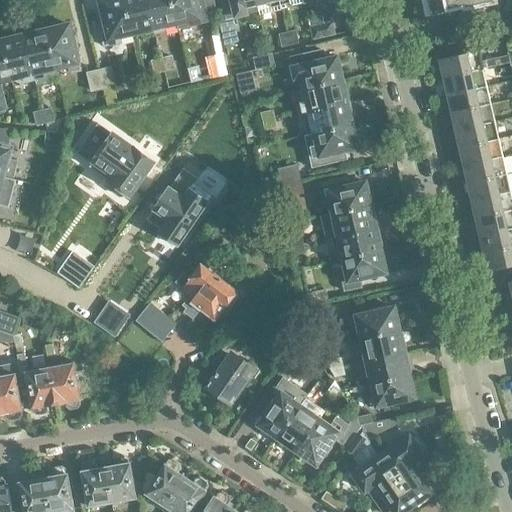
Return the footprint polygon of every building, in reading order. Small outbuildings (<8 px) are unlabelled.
[(120,35),(132,32),(124,0),(100,0),(101,0),(111,44),(121,41),(120,35)] [(146,35),(156,33),(148,0),(124,0),(132,32),(143,29),(146,35)] [(163,24),(176,21),(171,0),(148,0),(156,33),(165,31),(163,24)] [(171,0),(178,28),(210,20),(204,0),(171,0)] [(245,5),(257,2),(256,0),(232,0),(236,15),(246,12),(245,5)] [(427,0),(431,17),(461,10),(462,12),(497,4),(496,0),(427,0)] [(233,18),(219,22),(225,45),(239,42),(236,32),(239,32),(238,24),(235,25),(233,18)] [(314,39),(335,34),(332,22),(311,27),(314,39)] [(45,30),(55,67),(68,64),(70,70),(79,68),(69,24),(45,30)] [(473,39),(470,24),(446,29),(449,44),(473,39)] [(287,31),(290,44),(299,42),(296,29),(287,31)] [(58,80),(55,67),(45,30),(24,35),(35,79),(36,84),(58,80)] [(281,46),(290,44),(287,31),(278,33),(281,46)] [(218,34),(204,38),(210,61),(223,58),(218,34)] [(25,81),(35,79),(24,35),(2,40),(11,78),(23,75),(25,81)] [(0,88),(0,80),(11,78),(2,40),(0,40),(0,110),(5,110),(0,88)] [(443,78),(483,69),(479,50),(439,59),(443,78)] [(323,51),(291,58),(296,79),(302,77),(305,90),(342,81),(337,58),(325,61),(323,51)] [(272,54),(252,58),(257,80),(269,77),(267,68),(275,66),(272,54)] [(162,58),(165,72),(176,69),(173,56),(162,58)] [(155,74),(165,72),(162,58),(152,61),(155,74)] [(98,70),(103,90),(115,87),(111,67),(98,70)] [(483,69),(443,78),(447,95),(487,86),(483,69)] [(91,93),(103,90),(98,70),(86,72),(91,93)] [(304,113),(347,103),(342,81),(305,90),(308,102),(302,104),(304,113)] [(491,104),(487,86),(447,95),(451,113),(491,104)] [(315,134),(352,125),(347,103),(304,113),(306,123),(312,122),(315,134)] [(491,104),(451,113),(455,131),(494,122),(491,104)] [(43,111),(46,124),(55,122),(52,109),(43,111)] [(263,122),(276,119),(273,110),(261,113),(263,122)] [(37,126),(46,124),(43,111),(34,113),(37,126)] [(276,119),(263,122),(265,131),(278,128),(276,119)] [(494,122),(455,131),(458,148),(498,139),(494,122)] [(133,147),(98,123),(77,153),(91,163),(89,166),(110,181),(110,182),(112,183),(111,185),(112,191),(120,196),(126,196),(127,194),(130,196),(155,162),(133,146),(133,147)] [(352,125),(315,134),(318,146),(312,148),(314,158),(357,148),(352,125)] [(0,137),(8,140),(11,129),(0,128),(0,137)] [(63,135),(43,133),(41,147),(62,148),(63,135)] [(502,157),(498,139),(458,148),(462,166),(502,157)] [(13,178),(18,159),(10,157),(11,151),(0,148),(0,175),(1,175),(13,178)] [(502,157),(462,166),(466,183),(506,174),(502,157)] [(277,184),(297,180),(293,165),(274,170),(277,184)] [(183,167),(154,208),(166,217),(158,229),(178,243),(211,194),(194,182),(197,177),(183,167)] [(510,192),(506,174),(466,183),(470,201),(510,192)] [(352,179),(320,186),(324,204),(331,202),(334,214),(370,206),(365,184),(353,187),(352,179)] [(297,180),(277,184),(281,199),(300,195),(297,180)] [(511,210),(511,200),(510,192),(470,201),(474,219),(511,210)] [(370,206),(334,214),(337,228),(330,230),(332,238),(375,229),(370,206)] [(46,230),(49,217),(12,207),(9,221),(46,230)] [(511,228),(511,210),(474,219),(478,236),(511,228)] [(511,228),(478,236),(482,254),(511,247),(511,228)] [(375,229),(332,238),(335,249),(341,247),(343,259),(380,251),(375,229)] [(292,247),(303,244),(301,235),(290,238),(292,247)] [(303,244),(292,247),(294,256),(306,253),(303,244)] [(511,266),(511,247),(482,254),(486,272),(511,266)] [(380,251),(343,259),(346,272),(340,273),(342,284),(386,274),(380,251)] [(231,310),(240,298),(239,292),(202,265),(192,280),(186,275),(179,284),(193,295),(184,307),(199,318),(203,313),(217,323),(228,308),(231,310)] [(303,296),(306,309),(329,304),(326,290),(303,296)] [(92,321),(113,335),(128,313),(107,299),(92,321)] [(176,326),(149,304),(136,322),(162,343),(176,326)] [(333,320),(329,304),(306,309),(309,325),(333,320)] [(362,338),(399,330),(394,307),(350,317),(352,327),(359,326),(362,338)] [(0,329),(12,334),(19,316),(0,309),(0,329)] [(399,330),(362,338),(365,350),(358,352),(361,362),(404,352),(399,330)] [(17,360),(21,385),(28,384),(32,407),(34,406),(35,411),(38,414),(45,412),(48,409),(47,404),(56,402),(50,367),(27,371),(20,333),(12,335),(17,360)] [(300,343),(292,354),(303,362),(311,351),(300,343)] [(53,344),(46,345),(48,357),(55,356),(53,344)] [(404,352),(361,362),(363,371),(369,370),(372,382),(409,374),(404,352)] [(230,403),(248,377),(253,370),(230,354),(225,361),(207,387),(230,403)] [(329,369),(343,366),(341,357),(324,361),(329,369)] [(17,386),(21,385),(17,360),(0,363),(0,412),(7,411),(8,416),(12,418),(19,417),(21,413),(20,409),(21,409),(17,386)] [(74,362),(50,367),(56,402),(66,401),(67,405),(70,408),(77,406),(80,403),(79,398),(80,398),(79,391),(87,389),(90,386),(87,373),(84,370),(76,372),(74,362)] [(343,366),(329,369),(334,377),(345,375),(343,366)] [(409,374),(372,382),(375,394),(368,396),(371,406),(414,396),(409,374)] [(340,387),(335,378),(326,391),(334,396),(340,387)] [(279,437),(300,406),(290,399),(294,393),(285,387),(260,424),(279,437)] [(297,450),(323,413),(314,408),(311,413),(300,406),(279,437),(297,450)] [(323,413),(297,450),(317,463),(336,435),(349,445),(363,426),(356,416),(355,414),(349,423),(337,415),(329,426),(319,419),(323,414),(323,413)] [(356,416),(363,426),(373,423),(371,413),(356,416)] [(363,426),(369,434),(399,428),(396,418),(373,423),(363,426)] [(404,511),(415,505),(382,454),(369,434),(363,426),(349,445),(352,447),(350,450),(358,456),(364,466),(354,473),(366,490),(369,488),(377,500),(384,495),(395,511),(397,511),(404,511)] [(382,454),(415,505),(428,497),(430,487),(420,471),(427,467),(418,454),(421,452),(410,436),(382,454)] [(114,465),(106,466),(112,503),(114,509),(121,507),(120,501),(137,498),(130,462),(127,462),(127,458),(123,456),(116,457),(114,460),(114,465)] [(166,464),(146,494),(167,507),(186,477),(179,472),(181,468),(180,464),(174,460),(169,461),(167,464),(166,464)] [(82,471),(81,471),(88,507),(112,503),(106,466),(95,468),(95,464),(91,461),(84,463),(82,466),(82,471)] [(53,476),(43,478),(48,511),(61,511),(74,510),(67,473),(66,474),(65,469),(61,467),(54,468),(52,471),(53,476)] [(18,482),(23,511),(48,511),(43,478),(33,480),(33,475),(29,472),(22,474),(20,477),(21,482),(18,482)] [(0,511),(12,511),(7,484),(6,484),(5,480),(2,477),(0,477),(0,511)] [(194,482),(186,477),(167,507),(174,511),(192,511),(207,491),(205,490),(208,486),(207,482),(201,478),(197,478),(194,482)] [(233,511),(235,509),(227,504),(230,500),(229,495),(222,492),(218,493),(216,497),(214,496),(203,511),(233,511)]
